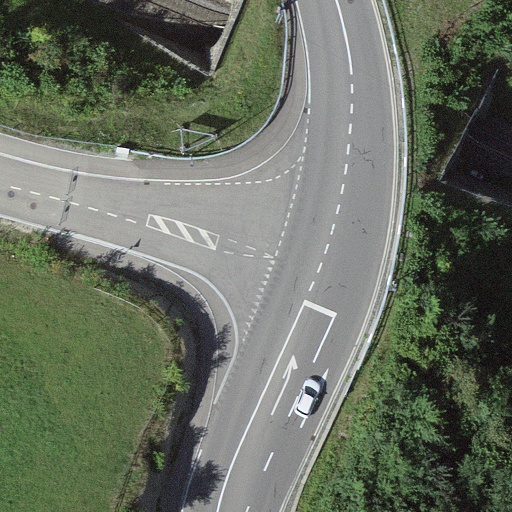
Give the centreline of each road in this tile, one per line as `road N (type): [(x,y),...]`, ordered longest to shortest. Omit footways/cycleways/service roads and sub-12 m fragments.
road 1 (residential): [(333,281),(0,184)]
road 2 (tertiary): [(334,0),(352,66),(353,117),(333,281)]
road 3 (tertiary): [(333,281),(234,511)]
